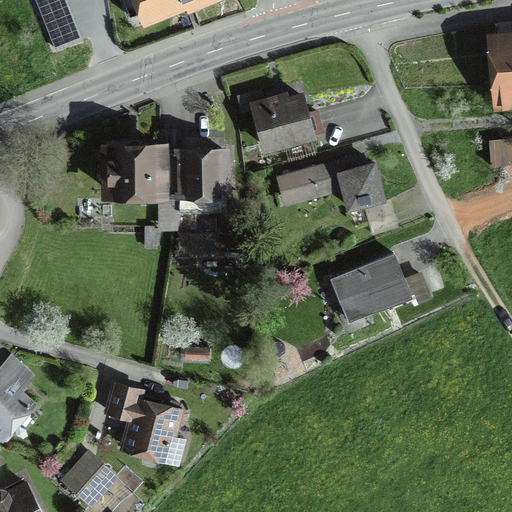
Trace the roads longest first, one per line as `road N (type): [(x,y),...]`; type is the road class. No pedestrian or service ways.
road 1 (secondary): [(355,10),(165,67),(0,135)]
road 2 (residential): [(461,247),(355,10)]
